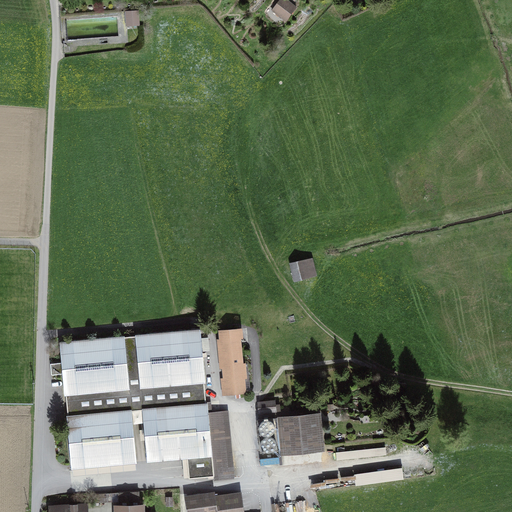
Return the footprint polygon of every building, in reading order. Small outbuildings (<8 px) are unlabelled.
[(291,3),(287,0),(282,0),(273,12),(282,18),(283,16),(285,17),(293,7),(289,5),(291,3)] [(136,22),(136,12),(128,13),(129,23),(136,22)] [(295,280),(315,275),(311,259),(291,264),(295,280)] [(143,410),(147,461),(187,457),(189,478),(213,475),(214,480),(233,478),(226,412),(208,414),(207,401),(206,402),(204,381),(205,381),(200,328),(135,334),(135,335),(124,336),(124,335),(59,341),(61,362),(57,363),(58,374),(62,374),(64,395),(66,395),(68,415),(66,415),(71,468),(136,462),(132,411),(143,410)] [(245,392),(238,328),(220,330),(226,394),(245,392)] [(260,413),(276,411),(274,401),(259,402),(260,413)] [(282,453),(323,449),(319,414),(279,418),(282,453)] [(260,452),(278,450),(275,418),(268,419),(268,417),(264,417),(264,419),(257,420),(260,452)] [(386,438),(336,441),(337,457),(387,454),(386,438)] [(355,474),(356,484),(403,478),(401,468),(355,474)] [(118,492),(118,511),(139,511),(139,491),(118,492)] [(95,494),(95,501),(107,501),(107,493),(95,494)] [(241,511),(239,494),(213,498),(213,493),(187,497),(189,511),(241,511)]
